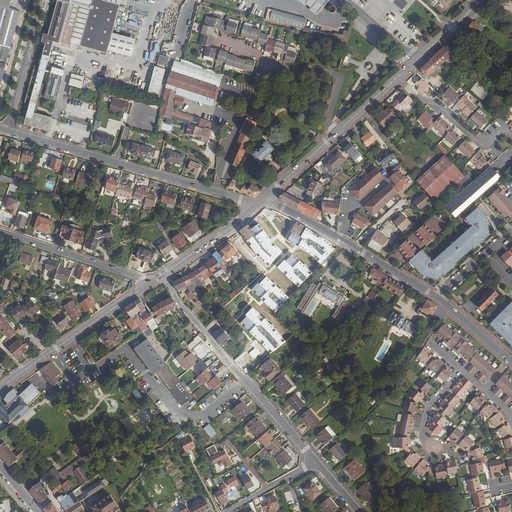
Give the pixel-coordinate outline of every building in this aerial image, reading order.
[(20,11),(9,8),(11,0),(0,0),(0,44),(11,47),(20,11)] [(30,104),(24,124),(48,130),(52,117),(34,112),(54,41),(59,43),(70,3),(70,0),(57,0),(57,1),(55,0),(54,4),(56,5),(49,34),(43,33),(41,41),(46,43),(40,67),(34,65),(24,103),(30,104)] [(70,43),(107,53),(108,50),(113,33),(120,4),(104,0),(92,0),(90,8),(80,5),(70,43)] [(328,0),(301,0),(318,14),(328,0)] [(389,0),(392,2),(392,1),(402,9),(407,3),(404,0),(389,0)] [(437,0),(446,9),(452,3),(449,1),(449,0),(437,0)] [(59,43),(70,45),(70,43),(80,5),(70,3),(59,43)] [(335,36),(315,31),(304,28),(307,18),(278,10),(275,23),(303,31),(347,42),(349,32),(344,31),(343,36),(335,34),(335,36)] [(213,28),(218,29),(218,31),(221,32),(224,21),(212,17),(209,27),(213,28)] [(224,21),(221,32),(225,33),(226,31),(230,33),(235,34),(238,24),(228,22),(224,21)] [(473,22),(468,28),(474,33),(477,29),(480,32),(483,28),(476,21),(475,23),(473,22)] [(209,27),(203,25),(201,34),(204,35),(204,34),(204,35),(212,37),(213,33),(212,33),(213,28),(209,27)] [(252,28),(243,26),(241,37),(245,38),(245,39),(249,40),(252,28)] [(260,31),(252,28),(249,40),(252,41),(253,40),(258,41),(260,33),(260,31)] [(113,33),(108,50),(131,56),(136,39),(113,33)] [(269,35),(260,33),(258,41),(257,44),(262,45),(262,46),(265,47),(267,40),(269,35)] [(212,37),(204,35),(201,45),(206,47),(210,48),(211,42),(213,43),(214,38),(212,37)] [(264,51),(268,52),(268,51),(273,52),(274,48),(276,42),(267,40),(265,47),(264,51)] [(276,42),(274,48),(273,52),(278,54),(277,55),(281,56),(282,55),(283,50),(285,44),(276,42)] [(0,86),(11,47),(0,44),(0,86)] [(280,62),(284,63),(284,61),(288,62),(294,64),(296,54),(297,52),(296,48),(289,46),(285,44),(283,50),(282,55),(281,56),(280,62)] [(210,48),(206,47),(204,56),(213,59),(217,60),(219,49),(215,48),(215,49),(210,48)] [(451,55),(444,48),(430,60),(437,68),(440,70),(441,68),(439,66),(451,55)] [(217,60),(217,61),(225,63),(228,53),(223,51),(223,50),(219,49),(217,60)] [(225,63),(225,65),(233,67),(236,58),(235,58),(236,56),(231,55),(231,54),(228,53),(225,63)] [(160,55),(157,64),(166,66),(169,57),(160,55)] [(170,118),(172,109),(173,103),(175,95),(180,89),(214,100),(216,101),(219,92),(217,92),(221,78),(215,76),(217,73),(214,72),(183,60),(176,57),(166,88),(159,115),(170,118)] [(233,67),(244,70),(246,59),(241,58),(241,59),(236,58),(233,67)] [(244,70),(252,72),(255,60),(252,59),(251,61),(246,59),(244,70)] [(430,60),(419,70),(427,78),(431,74),(434,77),(441,71),(440,70),(437,68),(430,60)] [(65,70),(52,67),(45,97),(57,100),(65,70)] [(154,67),(146,97),(157,100),(165,69),(154,67)] [(71,79),(69,85),(81,88),(83,82),(71,79)] [(422,79),(419,82),(417,81),(415,84),(419,88),(417,90),(418,91),(424,97),(425,96),(425,95),(426,94),(424,92),(430,86),(422,79)] [(450,87),(444,94),(447,97),(453,103),(454,101),(457,104),(464,95),(461,92),(459,95),(450,87)] [(180,89),(175,95),(186,99),(212,107),(214,100),(180,89)] [(406,108),(413,100),(408,96),(408,95),(408,94),(408,93),(407,92),(406,92),(405,93),(402,95),(401,95),(391,106),(397,111),(401,106),(400,105),(401,103),(406,108)] [(175,95),(173,103),(177,104),(183,107),(186,99),(175,95)] [(467,117),(476,107),(466,99),(468,98),(464,95),(457,104),(456,105),(463,111),(461,112),(467,117)] [(130,104),(113,99),(111,107),(124,111),(128,112),(130,104)] [(384,127),(395,117),(388,109),(385,112),(383,110),(379,115),(380,116),(377,119),(384,127)] [(511,112),(508,109),(503,114),(508,118),(511,113),(511,112)] [(174,110),(172,116),(199,124),(201,119),(174,110)] [(433,118),(425,111),(418,119),(425,126),(425,127),(428,129),(430,127),(434,123),(431,120),(433,118)] [(487,121),(476,112),(469,119),(476,125),(476,124),(481,128),(487,121)] [(109,125),(116,128),(119,120),(111,118),(109,125)] [(243,129),(228,163),(237,167),(248,142),(252,134),(258,123),(249,118),(243,129)] [(432,129),(434,127),(445,137),(452,129),(452,128),(447,124),(447,125),(439,118),(434,123),(430,127),(432,129)] [(189,125),(186,134),(199,138),(199,140),(207,142),(211,130),(206,129),(206,127),(210,128),(212,122),(201,119),(199,124),(198,128),(189,125)] [(453,145),(460,137),(452,129),(445,137),(444,138),(453,145)] [(477,130),(474,134),(479,139),(483,135),(477,130)] [(111,135),(98,131),(95,142),(99,143),(103,145),(108,146),(108,145),(113,147),(115,137),(111,136),(111,135)] [(376,140),(370,132),(361,139),(367,147),(376,140)] [(266,141),(252,154),(260,162),(264,159),(266,161),(272,156),(270,153),(274,150),(266,141)] [(458,147),(458,148),(470,160),(476,153),(472,149),(473,148),(464,141),(458,147)] [(144,147),(130,143),(128,149),(133,151),(132,154),(141,157),(144,147)] [(350,143),(343,150),(351,158),(358,152),(356,150),(357,150),(354,147),(350,143)] [(152,157),(157,158),(159,151),(144,147),(141,157),(151,160),(152,157)] [(12,149),(8,160),(18,163),(21,152),(12,149)] [(24,150),(22,159),(32,162),(34,153),(24,150)] [(380,157),(376,160),(382,167),(392,159),(393,160),(396,157),(390,150),(387,152),(387,151),(383,154),(383,155),(381,157),(380,157)] [(169,151),(166,161),(174,163),(174,162),(181,165),(184,156),(169,151)] [(345,159),(339,152),(332,158),(338,166),(345,159)] [(469,161),(480,170),(485,165),(487,167),(494,161),(491,158),(488,161),(482,156),(477,153),(476,153),(470,160),(469,161)] [(436,203),(464,177),(445,155),(416,181),(436,203)] [(62,161),(53,158),(50,168),(59,171),(62,161)] [(332,158),(324,165),(331,172),(338,166),(332,158)] [(190,163),(187,170),(190,171),(192,172),(191,173),(197,175),(201,166),(191,162),(190,163)] [(398,170),(403,166),(401,163),(388,173),(391,176),(389,178),(396,187),(393,189),(392,188),(388,184),(363,207),(368,212),(373,217),(379,211),(385,205),(391,199),(398,194),(402,199),(405,196),(402,192),(410,184),(404,178),(404,177),(398,170)] [(77,170),(65,167),(62,177),(74,181),(77,170)] [(383,177),(376,167),(348,188),(356,198),(383,177)] [(446,206),(455,217),(500,178),(502,176),(498,170),(496,172),(491,167),(446,206)] [(91,176),(79,172),(76,183),(87,187),(91,176)] [(14,180),(14,179),(1,175),(0,179),(13,184),(12,184),(16,186),(18,181),(14,180)] [(109,177),(105,190),(117,193),(119,184),(120,184),(121,180),(115,179),(109,177)] [(322,188),(322,185),(324,182),(320,180),(318,183),(312,180),(308,190),(312,193),(318,197),(322,188)] [(134,188),(135,183),(131,182),(129,186),(129,187),(127,187),(119,184),(117,193),(116,195),(130,199),(134,188)] [(244,185),(240,191),(253,198),(261,191),(251,185),(249,187),(244,185)] [(148,192),(149,189),(143,187),(143,189),(141,188),(137,187),(134,199),(145,202),(148,192)] [(488,199),(505,218),(508,216),(511,212),(511,204),(504,196),(505,195),(500,189),(488,199)] [(164,191),(161,202),(174,206),(177,196),(172,194),(168,193),(169,192),(164,191)] [(152,193),(148,192),(145,202),(145,203),(155,206),(158,196),(153,194),(151,194),(152,193)] [(320,211),(318,210),(285,193),(280,198),(281,201),(298,209),(313,218),(316,220),(320,211)] [(424,193),(414,202),(420,210),(431,201),(424,193)] [(191,210),(194,201),(183,197),(181,197),(177,208),(180,208),(181,207),(191,210)] [(15,216),(20,202),(9,198),(6,208),(10,210),(11,212),(10,214),(15,216)] [(339,215),(340,204),(322,202),(321,204),(323,213),(339,215)] [(211,206),(202,203),(198,216),(207,219),(207,217),(209,217),(212,207),(211,206)] [(419,253),(410,260),(416,266),(414,267),(421,275),(437,280),(443,275),(445,273),(454,265),(456,263),(455,262),(464,254),(465,255),(472,249),(484,239),(489,234),(489,220),(478,208),(465,219),(473,228),(469,231),(468,230),(454,242),(455,243),(451,247),(450,246),(432,261),(422,250),(419,253)] [(268,210),(265,209),(250,224),(252,227),(253,227),(265,214),(268,210)] [(14,226),(24,229),(27,218),(26,218),(27,214),(19,211),(14,226)] [(281,214),(273,211),(271,215),(278,220),(281,214)] [(363,229),(368,221),(357,214),(352,223),(363,229)] [(411,223),(403,214),(394,223),(402,231),(411,223)] [(49,233),(53,222),(38,217),(34,228),(36,229),(43,231),(42,233),(48,236),(49,233)] [(160,231),(163,228),(158,220),(155,223),(160,231)] [(194,221),(183,229),(189,237),(200,230),(194,221)] [(282,273),(306,250),(285,228),(283,230),(276,223),(270,228),(267,225),(252,239),(256,243),(255,245),(282,273)] [(243,231),(245,233),(252,227),(250,224),(243,231)] [(424,224),(415,233),(417,236),(427,226),(424,224)] [(68,228),(63,226),(59,238),(81,245),(85,233),(76,230),(68,228)] [(427,226),(417,236),(424,243),(434,234),(427,226)] [(104,237),(105,239),(112,235),(109,227),(101,231),(102,232),(101,233),(92,230),(86,248),(96,251),(100,238),(101,238),(104,237)] [(371,239),(383,246),(384,244),(387,240),(388,238),(376,231),(371,239)] [(180,234),(172,240),(178,249),(187,243),(189,241),(183,232),(180,234)] [(434,234),(424,243),(426,246),(436,237),(434,234)] [(238,236),(231,243),(256,269),(261,264),(263,263),(246,244),(238,236)] [(383,246),(371,239),(367,246),(378,253),(383,246)] [(398,248),(407,259),(417,250),(408,239),(398,248)] [(484,239),(472,249),(473,250),(485,240),(484,239)] [(163,257),(173,250),(166,240),(156,247),(163,257)] [(239,254),(230,244),(218,254),(224,261),(225,262),(233,255),(235,257),(239,254)] [(155,253),(140,248),(136,257),(152,263),(155,253)] [(286,277),(310,253),(306,250),(282,273),(286,277)] [(417,250),(407,259),(409,261),(410,260),(419,253),(417,250)] [(217,252),(212,255),(214,258),(222,269),(225,267),(222,263),(224,261),(218,254),(217,252)] [(511,257),(508,252),(501,258),(503,260),(505,262),(506,264),(508,267),(509,267),(511,264),(511,257)] [(34,257),(22,253),(19,262),(26,265),(31,266),(34,257)] [(48,258),(42,256),(40,264),(46,266),(48,259),(48,258)] [(110,263),(110,264),(117,267),(120,259),(112,256),(112,258),(110,263)] [(329,256),(320,265),(324,269),(333,259),(329,256)] [(206,264),(213,274),(213,275),(222,269),(214,258),(206,264)] [(55,278),(59,268),(60,264),(48,259),(46,266),(45,269),(52,272),(51,274),(49,277),(50,279),(54,280),(55,278)] [(213,274),(206,264),(196,271),(194,272),(199,279),(203,284),(203,285),(204,284),(206,283),(204,281),(206,279),(205,278),(207,276),(208,277),(213,274)] [(256,269),(261,274),(266,270),(261,264),(256,269)] [(68,283),(72,272),(59,268),(55,278),(68,283)] [(87,271),(81,269),(80,274),(78,274),(77,278),(88,283),(91,274),(87,272),(87,271)] [(388,277),(373,269),(370,275),(371,275),(372,276),(371,278),(370,279),(376,282),(382,286),(388,277)] [(199,279),(194,272),(188,275),(192,283),(195,281),(199,287),(203,284),(199,279)] [(288,290),(271,272),(234,307),(244,317),(242,319),(246,324),(249,322),(251,325),(288,290)] [(188,275),(182,278),(187,286),(192,283),(188,275)] [(400,297),(405,287),(388,277),(382,286),(399,296),(400,297)] [(10,280),(4,278),(1,284),(8,286),(10,280)] [(99,288),(112,293),(116,282),(110,280),(110,281),(102,278),(99,288)] [(182,278),(173,284),(177,291),(186,286),(187,286),(182,278)] [(336,304),(339,306),(340,307),(334,317),(335,318),(339,320),(348,306),(343,303),(346,299),(343,297),(344,295),(339,292),(337,294),(334,292),(331,290),(328,288),(329,286),(324,282),(322,284),(319,282),(317,286),(312,283),(297,307),(302,310),(315,290),(317,291),(319,293),(324,296),(326,297),(326,298),(326,299),(327,299),(327,300),(328,300),(329,300),(330,300),(331,301),(336,304)] [(479,308),(482,312),(499,295),(487,284),(486,285),(491,289),(475,305),(479,308)] [(204,286),(201,288),(207,296),(210,294),(207,290),(206,289),(204,286)] [(302,311),(303,312),(317,291),(315,290),(302,310),(302,311)] [(232,300),(237,295),(233,291),(228,296),(232,300)] [(198,301),(190,292),(189,293),(187,294),(195,303),(198,301)] [(366,296),(361,306),(368,310),(373,302),(370,300),(369,299),(368,298),(366,296)] [(90,298),(80,305),(86,313),(95,306),(90,298)] [(139,298),(135,302),(142,313),(140,314),(143,318),(147,315),(144,311),(146,309),(140,300),(139,298)] [(171,298),(158,305),(163,314),(170,310),(171,312),(172,311),(171,309),(175,307),(171,298)] [(422,310),(443,321),(448,315),(438,307),(428,300),(422,310)] [(28,304),(22,308),(20,305),(10,312),(17,322),(27,315),(29,318),(40,311),(34,304),(33,301),(28,304)] [(511,301),(489,325),(511,346),(511,347),(511,301)] [(64,307),(67,311),(64,313),(64,314),(70,322),(71,323),(74,321),(82,315),(72,302),(68,305),(68,304),(64,307)] [(142,313),(135,302),(124,309),(131,318),(136,314),(139,312),(140,314),(142,313)] [(158,305),(152,308),(158,317),(163,314),(158,305)] [(335,318),(334,317),(340,307),(339,306),(332,317),(334,319),(335,318)] [(143,318),(147,323),(150,328),(156,324),(153,320),(153,318),(150,313),(147,315),(143,318)] [(393,313),(388,321),(394,325),(393,326),(399,329),(400,328),(410,334),(415,326),(405,319),(405,318),(400,315),(399,316),(393,313)] [(0,314),(0,328),(5,335),(5,334),(12,328),(0,314)] [(55,320),(61,328),(70,322),(64,314),(55,320)] [(140,319),(136,314),(131,318),(135,323),(136,323),(140,319)] [(10,315),(7,317),(13,325),(16,323),(10,315)] [(154,320),(159,326),(162,330),(166,328),(162,323),(158,317),(154,320)] [(135,323),(131,318),(126,321),(133,330),(135,329),(138,327),(135,323)] [(148,328),(141,319),(136,323),(143,332),(148,328)] [(440,331),(437,334),(445,341),(444,343),(450,348),(458,339),(460,335),(455,330),(453,332),(445,325),(443,326),(440,331)] [(40,326),(34,330),(42,340),(47,336),(40,326)] [(291,333),(286,327),(270,342),(276,348),(291,333)] [(10,339),(11,338),(17,333),(12,328),(5,334),(10,339)] [(212,335),(219,344),(228,337),(221,328),(212,335)] [(108,331),(101,336),(108,347),(113,344),(115,347),(123,341),(121,337),(122,336),(120,333),(119,335),(115,329),(110,333),(108,331)] [(204,338),(200,333),(197,335),(197,336),(194,339),(195,340),(188,346),(191,349),(202,340),(204,338)] [(246,337),(242,333),(237,337),(242,343),(246,337)] [(468,342),(462,337),(456,345),(452,349),(458,354),(459,353),(468,360),(474,352),(476,351),(467,343),(468,342)] [(169,389),(182,406),(193,398),(180,381),(153,346),(148,340),(148,339),(142,344),(136,349),(155,374),(157,372),(169,389)] [(9,349),(18,359),(28,350),(28,349),(31,347),(27,342),(24,345),(19,340),(9,349)] [(191,349),(192,350),(203,341),(202,340),(191,349)] [(429,350),(424,346),(416,356),(426,364),(428,361),(430,358),(433,356),(430,353),(428,352),(429,350)] [(0,348),(0,358),(2,360),(4,363),(9,359),(1,348),(0,348)] [(497,370),(477,353),(472,359),(470,362),(472,364),(471,365),(467,370),(472,374),(476,369),(477,368),(480,370),(482,372),(481,373),(477,378),(482,382),(486,377),(487,376),(490,378),(497,370)] [(85,356),(91,364),(94,362),(89,354),(85,356)] [(324,357),(320,360),(324,365),(329,372),(333,369),(324,357)] [(430,363),(428,366),(436,373),(439,370),(441,367),(444,363),(441,360),(440,362),(438,360),(435,358),(433,361),(430,363)] [(270,359),(261,367),(266,373),(264,375),(269,381),(280,370),(270,359)] [(209,368),(202,360),(194,366),(201,375),(206,370),(209,368)] [(218,372),(224,368),(219,360),(213,364),(218,372)] [(60,374),(51,362),(40,370),(53,387),(59,382),(55,378),(60,374)] [(170,368),(176,376),(181,372),(175,364),(170,368)] [(441,372),(438,375),(446,381),(453,373),(449,369),(450,368),(447,366),(444,369),(441,372)] [(205,385),(214,377),(211,374),(210,375),(206,370),(201,375),(198,377),(205,385)] [(286,393),(293,387),(283,376),(284,376),(282,373),(272,381),(275,384),(284,395),(286,393)] [(293,387),(286,393),(288,395),(296,388),(297,387),(286,374),(284,376),(283,376),(293,387)] [(511,382),(504,375),(496,384),(499,386),(498,388),(498,387),(493,392),(498,397),(503,392),(502,391),(503,390),(509,395),(508,396),(507,396),(503,400),(508,405),(511,400),(511,382)] [(214,390),(222,383),(216,376),(208,383),(214,390)] [(461,379),(458,383),(467,391),(473,384),(465,377),(462,379),(461,379)] [(431,386),(423,379),(417,385),(426,394),(430,389),(429,388),(431,386)] [(456,394),(461,398),(467,391),(458,383),(454,387),(455,388),(453,391),(456,394)] [(32,384),(18,397),(20,399),(12,407),(9,403),(5,407),(0,401),(0,413),(9,423),(28,407),(41,394),(32,384)] [(420,392),(415,388),(409,395),(414,399),(417,402),(420,400),(421,400),(424,396),(422,394),(420,392)] [(444,399),(453,408),(459,401),(450,393),(448,396),(447,395),(444,399)] [(295,394),(287,401),(297,412),(305,405),(295,394)] [(481,398),(477,395),(470,403),(478,410),(481,406),(483,404),(487,400),(482,396),(481,398)] [(445,413),(448,416),(454,408),(453,408),(444,399),(440,404),(442,405),(440,408),(442,410),(445,413)] [(416,406),(417,403),(414,402),(406,400),(404,409),(413,411),(417,413),(419,407),(416,406)] [(242,402),(232,411),(241,420),(251,412),(242,402)] [(483,409),(481,411),(489,418),(497,408),(493,404),(491,406),(488,403),(486,406),(483,409)] [(319,421),(309,410),(301,417),(307,424),(311,429),(319,421)] [(442,426),(448,419),(443,415),(440,413),(438,411),(435,415),(436,416),(433,419),(435,420),(442,426)] [(501,412),(490,419),(496,428),(502,424),(505,422),(502,419),(504,417),(501,412)] [(404,424),(417,426),(418,420),(415,419),(416,415),(412,414),(405,413),(404,424)] [(251,430),(257,436),(266,429),(256,417),(245,426),(250,431),(251,430)] [(430,428),(438,435),(444,428),(442,426),(435,420),(431,424),(432,425),(430,428)] [(507,425),(498,430),(503,438),(510,434),(511,432),(511,430),(511,429),(511,428),(508,423),(507,425)] [(416,432),(417,426),(404,424),(402,434),(413,435),(414,431),(416,432)] [(463,436),(465,433),(458,427),(451,436),(453,438),(453,439),(457,443),(460,439),(463,436)] [(324,446),(333,438),(325,429),(317,435),(320,439),(319,439),(324,446)] [(281,448),(282,447),(272,436),(271,437),(267,432),(259,439),(266,447),(266,448),(272,456),(274,454),(281,448)] [(471,447),(476,442),(468,435),(465,438),(462,441),(459,445),(464,449),(465,447),(469,450),(471,447)] [(190,437),(180,442),(185,451),(195,446),(190,437)] [(415,443),(415,437),(402,437),(402,448),(409,448),(413,448),(413,443),(415,443)] [(4,442),(0,445),(0,455),(9,467),(18,460),(13,454),(4,442)] [(72,447),(81,458),(62,471),(58,473),(58,472),(54,467),(47,473),(53,481),(60,475),(63,480),(67,477),(82,466),(90,460),(76,443),(72,447)] [(337,444),(329,450),(339,461),(346,454),(337,444)] [(28,451),(23,446),(13,454),(18,460),(28,451)] [(472,458),(473,461),(485,456),(481,447),(473,451),(470,452),(468,453),(471,458),(472,458)] [(281,463),(284,467),(293,460),(284,450),(284,451),(281,448),(274,454),(277,457),(276,457),(281,463)] [(225,451),(211,458),(215,464),(222,461),(225,468),(232,464),(225,451)] [(417,454),(414,451),(411,455),(407,459),(415,466),(418,462),(421,459),(423,456),(419,452),(417,454)] [(430,462),(425,458),(420,464),(417,468),(425,475),(432,467),(428,464),(430,462)] [(504,459),(489,462),(491,473),(499,471),(499,470),(501,470),(506,469),(504,459)] [(354,460),(345,468),(355,480),(365,472),(354,460)] [(448,473),(458,471),(455,460),(452,461),(451,460),(446,461),(446,462),(447,466),(448,473)] [(225,468),(222,461),(215,464),(217,470),(221,470),(225,468)] [(436,471),(437,477),(447,475),(445,466),(445,462),(439,464),(439,466),(435,467),(436,471)] [(473,476),(484,473),(483,469),(482,467),(483,466),(482,462),(471,465),(473,476)] [(58,486),(57,484),(63,480),(60,475),(53,481),(55,484),(51,489),(55,494),(62,487),(65,491),(73,485),(69,480),(76,475),(83,485),(91,480),(82,466),(67,477),(69,480),(61,486),(60,484),(58,486)] [(241,477),(246,486),(252,483),(248,474),(241,477)] [(238,484),(234,477),(227,481),(231,487),(234,486),(238,484)] [(468,480),(470,494),(472,493),(482,491),(480,486),(479,487),(478,478),(468,480)] [(79,502),(105,485),(102,481),(102,480),(83,492),(85,495),(77,499),(79,502)] [(321,493),(312,482),(303,489),(313,500),(321,493)] [(367,483),(362,487),(364,489),(360,493),(370,504),(379,497),(371,489),(373,487),(369,482),(367,484),(367,483)] [(40,504),(48,498),(39,483),(29,491),(40,504)] [(227,498),(225,493),(223,489),(220,490),(214,494),(217,499),(218,498),(220,502),(221,504),(228,501),(227,498)] [(485,499),(483,491),(482,491),(472,493),(476,510),(477,509),(485,508),(486,508),(485,502),(484,499),(485,499)] [(64,499),(59,502),(65,511),(79,502),(77,499),(73,492),(64,499)] [(115,511),(120,509),(110,495),(91,507),(93,511),(115,511)] [(279,506),(275,497),(266,500),(267,502),(263,503),(265,511),(268,510),(268,511),(274,511),(276,511),(275,507),(279,506)] [(334,511),(338,508),(329,498),(320,506),(325,511),(334,511)] [(203,511),(210,508),(206,500),(188,509),(190,511),(203,511)] [(502,501),(497,502),(499,511),(505,511),(511,511),(509,501),(504,502),(502,502),(502,501)] [(59,511),(53,502),(44,509),(46,511),(59,511)] [(79,502),(65,511),(79,511),(80,511),(84,509),(79,502)]
